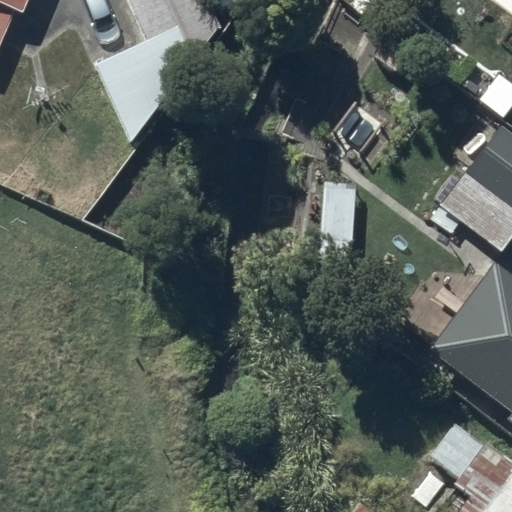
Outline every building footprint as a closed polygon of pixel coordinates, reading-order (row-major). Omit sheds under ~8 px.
[(22,0),(0,0),(0,32),(12,4),(20,7),(22,0)] [(90,58),(128,141),(213,48),(207,35),(225,26),(213,0),(123,0),(140,34),(90,58)] [(498,64),(476,45),(455,68),(481,90),(477,94),(500,113),(511,98),(511,83),(495,68),(498,64)] [(461,155),(485,127),(411,65),(387,93),(461,155)] [(511,229),(511,128),(500,120),(439,198),(499,246),(511,229)] [(353,179),(319,178),(319,236),(322,236),(321,262),(346,263),(347,239),(353,239),(353,179)] [(511,270),(494,257),(429,341),(511,404),(506,412),(511,417),(511,270)] [(436,511),(511,511),(511,465),(488,448),(483,455),(452,433),(430,463),(458,483),(436,511)] [(381,511),(359,495),(345,511),(381,511)]
